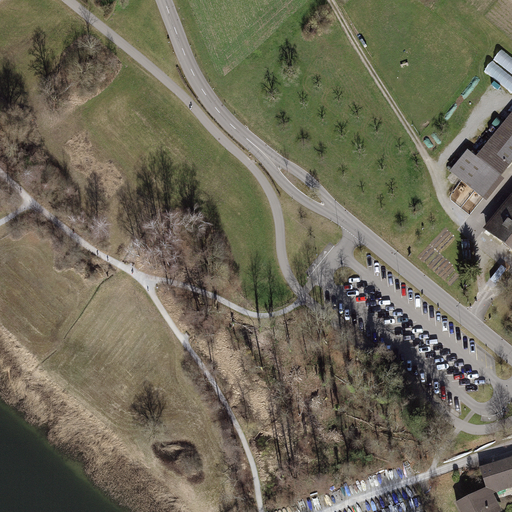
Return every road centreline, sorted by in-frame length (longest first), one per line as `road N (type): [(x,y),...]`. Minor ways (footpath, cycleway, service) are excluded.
road 1 (tertiary): [(511,356),(226,120),(194,76),(164,0)]
road 2 (track): [(332,0),(424,161),(432,191),(467,232)]
